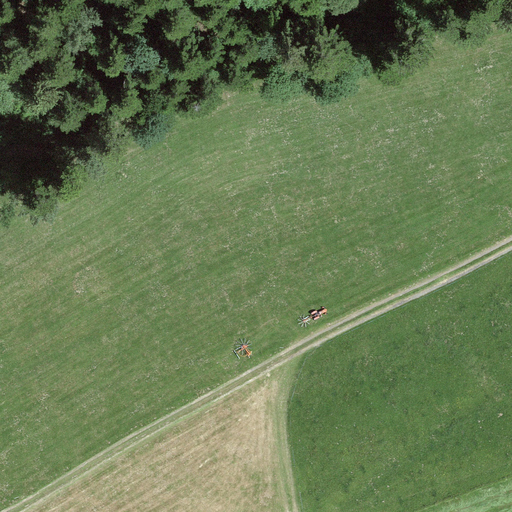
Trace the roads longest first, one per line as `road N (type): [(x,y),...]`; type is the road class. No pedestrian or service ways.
road 1 (track): [(287,359),(0,509)]
road 2 (track): [(511,241),(287,359)]
road 3 (track): [(293,511),(282,438),(287,359)]
